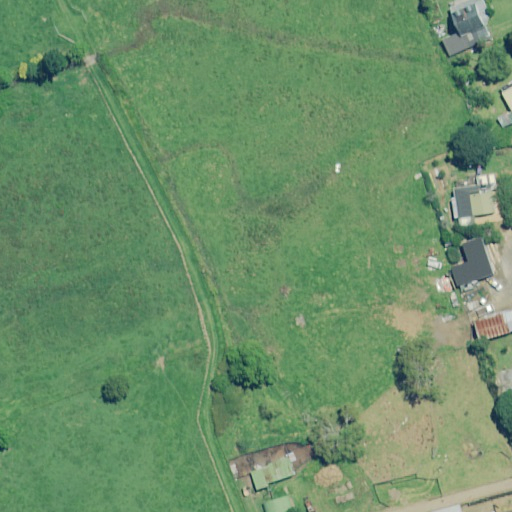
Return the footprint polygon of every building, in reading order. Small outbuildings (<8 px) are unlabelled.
[(443,39),(451,56),(492,39),(486,26),(494,23),(483,0),(479,0),(474,2),(473,0),(454,0),(447,3),(459,32),(443,39)] [(511,111),(511,87),(502,93),(511,111)] [(473,219),(497,215),(491,176),(451,182),(458,226),(474,223),(473,219)] [(484,238),(463,245),(468,262),(453,267),(459,286),(496,274),(484,238)] [(487,314),(473,319),(479,339),(486,337),(487,339),(511,332),(511,309),(487,317),(487,314)] [(256,489),(294,474),(288,458),(250,472),(256,489)] [(264,511),(288,511),(284,497),(262,504),(264,511)]
